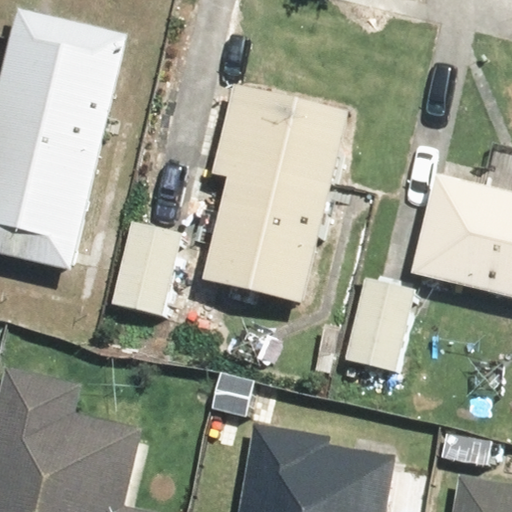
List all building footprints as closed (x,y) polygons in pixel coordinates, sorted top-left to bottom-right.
[(0,260),(77,277),(131,37),(21,12),(0,103),(0,260)] [(308,307),(353,114),(233,87),(212,179),(229,183),(206,284),(308,307)] [(511,196),(442,179),(418,278),(511,300),(511,196)] [(191,240),(131,229),(115,316),(175,328),(191,240)] [(418,296),(359,287),(345,373),(404,382),(418,296)] [(90,389),(10,371),(0,416),(0,511),(129,511),(147,432),(84,418),(90,389)] [(337,437),(257,424),(242,511),(391,511),(400,458),(335,448),(337,437)] [(511,511),(511,487),(462,478),(455,511),(511,511)]
